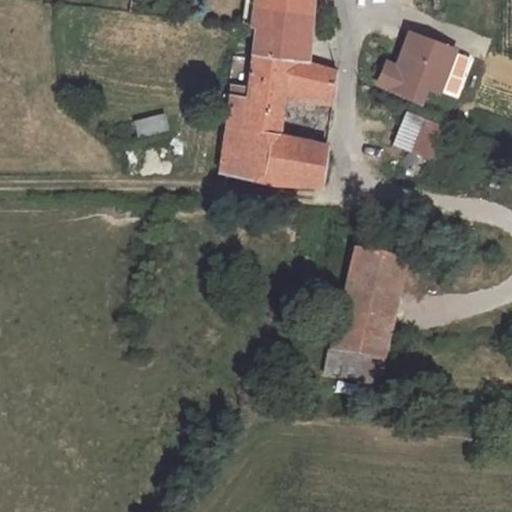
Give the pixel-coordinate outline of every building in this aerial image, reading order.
[(252,37),(307,52),(311,0),(248,0),(247,10),(256,11),(252,37)] [(380,69),(421,86),(428,70),(441,75),(457,34),(415,17),(401,51),(389,47),(380,69)] [(307,52),(252,37),(247,74),(233,74),(222,157),(324,169),(329,130),(282,124),(285,87),(334,91),(338,61),(307,52)] [(439,112),(408,100),(398,129),(429,141),(439,112)] [(160,111),(128,119),(133,136),(164,129),(160,111)] [(409,177),(415,160),(401,155),(395,171),(409,177)] [(359,238),(334,336),(385,348),(408,250),(359,238)]
